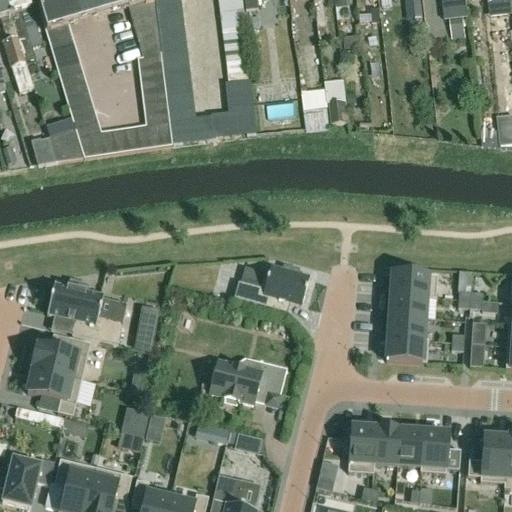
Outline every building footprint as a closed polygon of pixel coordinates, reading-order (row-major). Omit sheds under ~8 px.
[(9,73),(12,72),(19,95),(32,91),(24,66),(4,0),(0,0),(0,21),(6,43),(0,45),(9,73)] [(25,0),(4,0),(24,66),(34,63),(24,32),(34,29),(29,10),(25,0)] [(34,0),(45,35),(68,28),(127,10),(153,2),(152,0),(34,0)] [(217,0),(219,9),(242,7),(240,0),(217,0)] [(243,0),(245,13),(259,12),(257,0),(243,0)] [(348,0),(334,0),(337,21),(350,20),(348,0)] [(465,0),(441,0),(443,11),(467,8),(465,0)] [(154,14),(178,11),(177,1),(153,4),(154,14)] [(153,2),(127,10),(142,60),(160,58),(159,52),(158,42),(156,33),(155,23),(154,14),(153,4),(153,2)] [(424,22),(422,6),(406,7),(408,24),(424,22)] [(242,7),(219,9),(220,19),(243,16),(242,7)] [(179,20),(178,11),(154,14),(155,23),(179,20)] [(221,28),(244,25),(243,16),(220,19),(221,28)] [(180,30),(179,20),(155,23),(156,33),(180,30)] [(222,38),(245,35),(244,25),(221,28),(222,38)] [(48,45),(71,38),(68,28),(45,35),(48,45)] [(181,40),(180,30),(156,33),(158,42),(181,40)] [(224,47),(246,44),(245,35),(222,38),(224,47)] [(51,54),(74,47),(71,38),(48,45),(51,54)] [(182,49),(181,40),(158,42),(159,52),(182,49)] [(225,56),(248,53),(246,44),(224,47),(225,56)] [(54,64),(77,57),(74,47),(51,54),(54,64)] [(160,58),(160,61),(183,59),(182,49),(159,52),(160,58)] [(380,72),(380,52),(370,53),(371,72),(380,72)] [(226,66),(249,63),(248,53),(225,56),(226,66)] [(57,74),(79,67),(77,57),(54,64),(57,74)] [(160,58),(142,60),(136,61),(138,72),(161,69),(160,61),(160,58)] [(184,68),(183,59),(160,61),(161,69),(161,71),(184,68)] [(227,75),(250,72),(249,63),(226,66),(227,75)] [(60,83),(82,77),(79,67),(57,74),(60,83)] [(163,80),(186,78),(184,68),(161,71),(163,80)] [(161,69),(138,72),(139,83),(163,80),(161,71),(161,69)] [(228,84),(251,82),(250,72),(227,75),(228,84)] [(62,93),(85,86),(82,77),(60,83),(62,93)] [(187,87),(186,78),(163,80),(164,90),(187,87)] [(163,80),(139,83),(140,95),(164,92),(164,90),(163,80)] [(229,94),(253,91),(251,82),(228,84),(229,94)] [(65,103),(88,96),(85,86),(62,93),(65,103)] [(188,97),(187,87),(164,90),(164,92),(165,100),(188,97)] [(231,103),(254,100),(253,91),(229,94),(231,103)] [(164,92),(140,95),(142,106),(165,103),(165,100),(164,92)] [(68,113),(91,106),(88,96),(65,103),(68,113)] [(166,109),(189,106),(188,97),(165,100),(165,103),(166,109)] [(232,113),(255,110),(254,100),(231,103),(232,113)] [(165,103),(142,106),(143,117),(167,114),(166,109),(165,103)] [(71,122),(94,115),(91,106),(68,113),(71,122)] [(190,116),(189,106),(166,109),(167,114),(167,119),(190,116)] [(333,128),(348,126),(346,106),(331,108),(333,128)] [(233,122),(256,119),(255,110),(232,113),(233,122)] [(167,114),(143,117),(145,128),(168,125),(167,119),(167,114)] [(74,132),(97,125),(94,115),(71,122),(74,132)] [(169,128),(191,126),(190,116),(167,119),(168,125),(169,128)] [(234,131),(257,128),(256,119),(233,122),(234,131)] [(77,142),(100,135),(97,125),(74,132),(75,136),(77,142)] [(168,125),(145,128),(138,129),(142,153),(171,149),(170,138),(169,128),(168,125)] [(192,135),(191,126),(169,128),(170,138),(192,135)] [(234,131),(235,140),(259,137),(257,128),(234,131)] [(142,153),(138,129),(122,131),(126,156),(142,153)] [(126,156),(122,131),(106,134),(110,158),(126,156)] [(110,158),(106,134),(100,135),(77,142),(83,162),(110,158)] [(511,134),(504,134),(504,135),(503,151),(503,152),(511,152),(511,134)] [(171,149),(194,146),(192,135),(170,138),(171,149)] [(56,166),(83,162),(77,142),(75,136),(50,144),(56,166)] [(37,167),(54,163),(48,143),(31,148),(37,167)] [(6,167),(14,164),(10,149),(1,152),(6,167)] [(233,302),(286,317),(289,306),(301,309),(309,282),(297,279),(298,273),(283,269),(281,275),(266,270),(259,292),(238,286),(233,302)] [(390,299),(435,302),(437,280),(392,277),(390,299)] [(54,289),(47,319),(51,320),(74,326),(71,339),(75,340),(117,350),(123,328),(102,323),(98,322),(103,300),(90,297),(86,296),(88,289),(74,285),(70,284),(68,292),(58,290),(54,289)] [(470,305),(470,296),(458,296),(458,304),(470,305)] [(483,297),(470,296),(470,305),(482,305),(483,297)] [(389,321),(424,323),(426,303),(435,303),(435,302),(390,299),(389,321)] [(458,304),(457,312),(469,313),(470,305),(458,304)] [(470,305),(469,313),(481,313),(482,305),(470,305)] [(424,323),(389,321),(387,342),(428,345),(428,344),(423,344),(424,323)] [(153,339),(137,337),(135,351),(151,354),(153,339)] [(464,339),(452,339),(451,347),(463,348),(464,339)] [(428,345),(387,342),(386,365),(426,368),(428,345)] [(30,372),(33,372),(81,384),(90,348),(70,343),(67,356),(50,351),(38,349),(38,351),(35,351),(30,372)] [(463,348),(451,347),(451,355),(463,356),(463,348)] [(484,349),(470,348),(470,357),(483,358),(484,349)] [(210,398),(253,409),(256,395),(279,401),(286,374),(256,366),(254,376),(239,372),(236,368),(225,365),(221,367),(218,366),(217,370),(213,372),(210,383),(213,387),(210,398)] [(73,421),(81,384),(33,372),(27,397),(60,405),(57,417),(73,421)] [(131,385),(129,395),(139,397),(142,388),(131,385)] [(149,417),(126,411),(121,436),(143,441),(149,417)] [(64,424),(62,436),(70,437),(72,426),(64,424)] [(145,443),(160,447),(163,433),(148,430),(145,443)] [(213,431),(210,445),(225,449),(228,435),(213,431)] [(372,478),(375,433),(350,431),(347,477),(372,478)] [(397,470),(399,435),(397,435),(397,434),(377,433),(375,433),(372,478),(373,478),(374,469),(397,470)] [(399,435),(397,470),(420,472),(420,477),(423,436),(399,435)] [(423,436),(420,477),(445,478),(448,438),(423,436)] [(504,493),(507,443),(483,441),(481,465),(468,464),(467,481),(480,481),(480,486),(504,488),(503,493),(504,493)] [(3,476),(0,489),(0,491),(4,493),(5,493),(3,505),(2,505),(2,507),(4,507),(25,511),(30,511),(36,487),(47,490),(48,490),(54,467),(53,467),(41,464),(39,470),(38,469),(38,470),(14,464),(12,463),(12,465),(9,477),(8,477),(3,476)] [(85,511),(95,472),(60,464),(54,489),(65,492),(60,511),(85,511)] [(131,481),(95,472),(85,511),(111,511),(114,503),(125,506),(131,481)] [(241,485),(218,480),(210,511),(243,511),(235,510),(241,485)] [(167,511),(171,498),(147,492),(149,488),(136,485),(130,510),(139,511),(167,511)] [(369,505),(372,494),(364,492),(361,504),(369,505)] [(372,494),(369,505),(377,507),(380,496),(372,494)] [(411,494),(409,506),(417,507),(419,495),(411,494)] [(172,498),(171,498),(167,511),(205,511),(208,502),(195,499),(193,508),(171,503),(172,498)]
